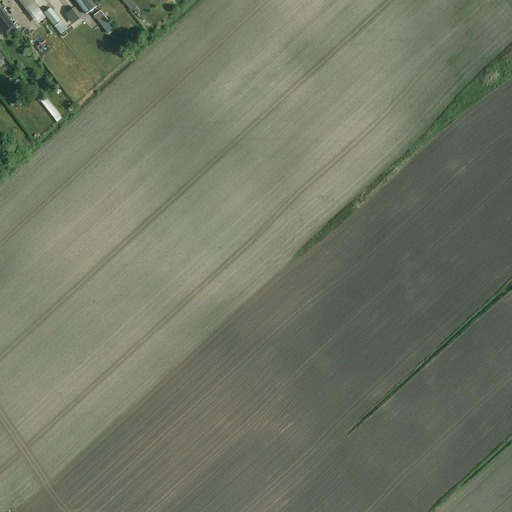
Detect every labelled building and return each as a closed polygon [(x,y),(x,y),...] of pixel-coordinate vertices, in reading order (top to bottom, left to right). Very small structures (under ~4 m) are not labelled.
[(96,7),(91,0),(75,0),(86,14),(96,7)] [(134,2),(129,6),(133,11),(138,7),(134,2)] [(14,25),(0,6),(0,28),(4,34),(14,25)] [(50,8),(44,13),(54,26),(61,20),(50,8)] [(101,10),(95,16),(109,34),(116,29),(101,10)] [(62,21),(55,27),(61,34),(67,29),(62,21)]
